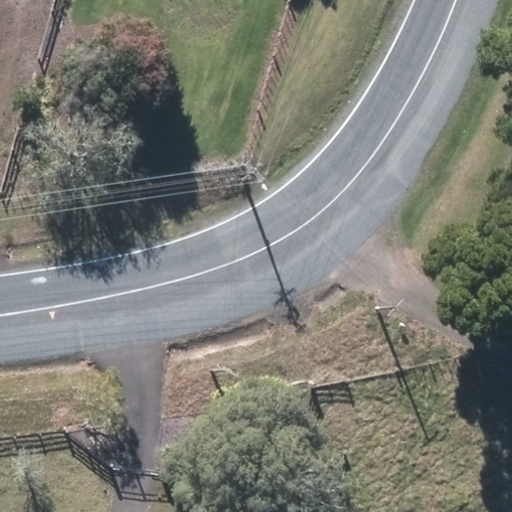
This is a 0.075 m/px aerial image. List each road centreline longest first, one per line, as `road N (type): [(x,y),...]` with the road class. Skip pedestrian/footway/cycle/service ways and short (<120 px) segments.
road 1 (residential): [(0,319),(172,292),(263,257),(332,213),(382,156),(465,0)]
road 2 (track): [(332,213),(470,346),(511,359)]
road 3 (track): [(172,292),(139,511)]
